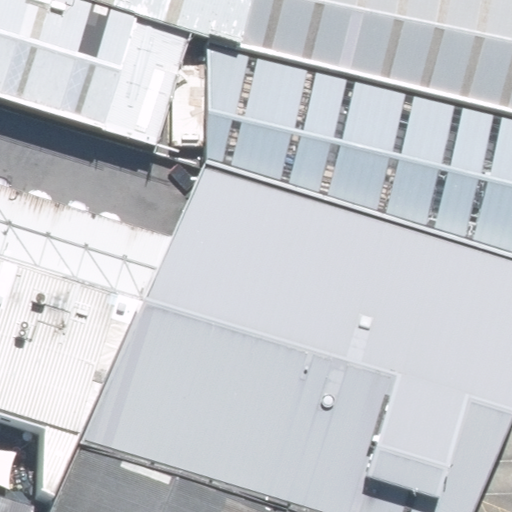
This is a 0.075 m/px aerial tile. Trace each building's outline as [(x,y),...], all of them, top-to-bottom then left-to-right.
[(231,49),(64,0),(0,0),(0,88),(201,149),(231,49)] [(65,0),(273,60),(287,0),(65,0)] [(511,0),(287,0),(273,60),(511,117),(511,0)] [(511,117),(273,60),(241,164),(511,261),(511,117)] [(152,308),(96,440),(316,511),(504,511),(511,494),(511,261),(241,164),(152,308)] [(152,308),(0,259),(0,409),(96,440),(152,308)] [(0,511),(73,511),(96,440),(0,409),(0,511)] [(316,511),(96,440),(73,511),(316,511)]
